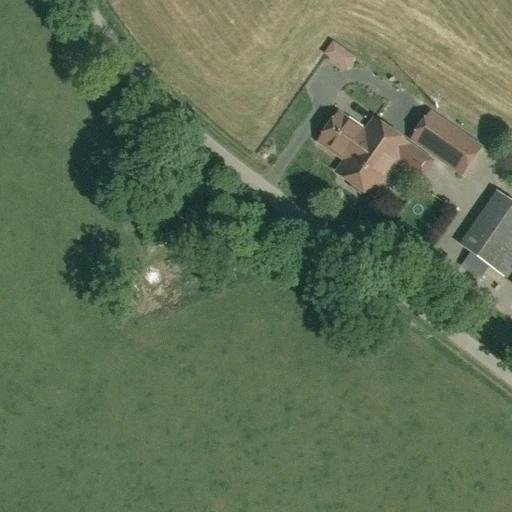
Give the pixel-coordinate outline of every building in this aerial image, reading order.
[(337,44),(328,58),(352,73),(361,59),(337,44)] [(352,183),(349,187),(362,197),(365,193),(372,198),(409,145),(373,120),(365,133),(339,114),(319,142),(345,161),(337,173),(352,183)] [(431,114),(412,140),(461,174),(480,148),(431,114)] [(395,199),(381,204),(387,221),(401,216),(395,199)] [(488,227),(511,243),(511,204),(506,200),(488,227)] [(469,254),(460,267),(479,280),(488,267),(469,254)] [(154,285),(176,304),(181,299),(159,279),(154,285)]
